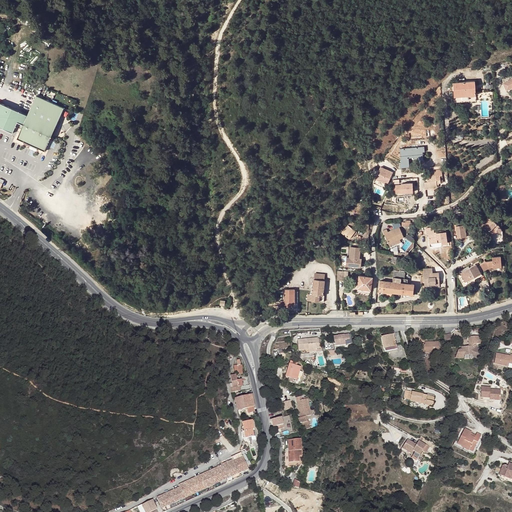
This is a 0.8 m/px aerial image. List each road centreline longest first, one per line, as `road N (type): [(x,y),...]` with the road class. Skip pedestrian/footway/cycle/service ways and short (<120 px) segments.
road 1 (track): [(241,0),(218,55),(217,114),(247,179),(222,222),(235,309),(225,320)]
road 2 (residential): [(511,124),(497,137),(500,161),(455,204),(376,221),(371,321)]
road 3 (secondary): [(0,205),(114,307),(181,321)]
road 4 (secondary): [(182,511),(259,470),(269,436),(256,384)]
road 5 (unclassified): [(232,450),(116,511)]
